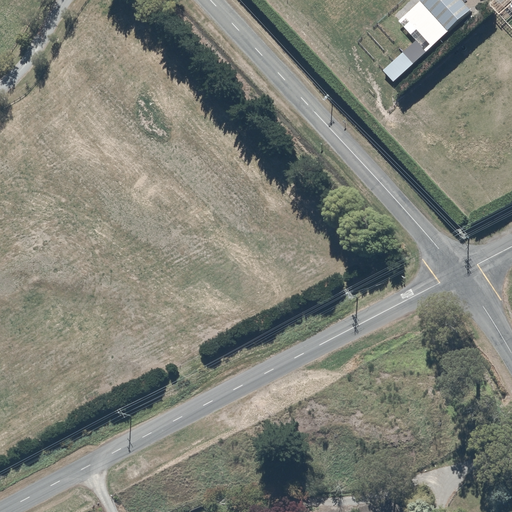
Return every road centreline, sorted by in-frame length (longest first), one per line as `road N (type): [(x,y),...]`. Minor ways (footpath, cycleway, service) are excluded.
road 1 (unclassified): [(2,511),(458,272)]
road 2 (unclassified): [(458,272),(211,0)]
